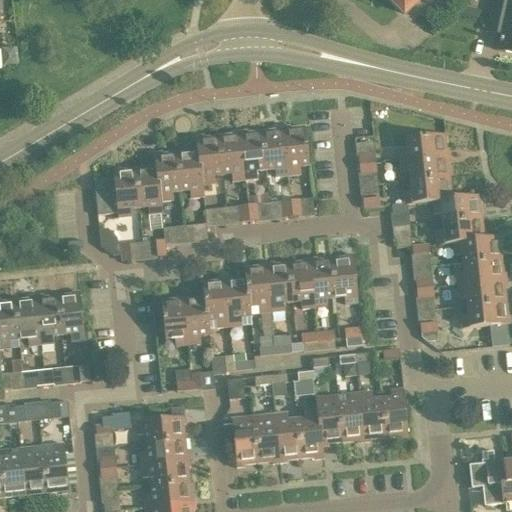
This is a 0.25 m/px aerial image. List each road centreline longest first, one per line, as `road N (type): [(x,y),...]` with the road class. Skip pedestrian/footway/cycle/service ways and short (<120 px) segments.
road 1 (tertiary): [(250,41),(187,54),(0,165)]
road 2 (tertiary): [(511,95),(250,41)]
road 3 (residential): [(85,511),(78,398),(123,392),(115,290)]
road 4 (residential): [(115,290),(134,294),(320,237),(353,236)]
road 5 (residential): [(431,426),(405,378),(398,298),(384,285),(373,245),(353,236)]
road 6 (unknown): [(337,237),(321,95)]
